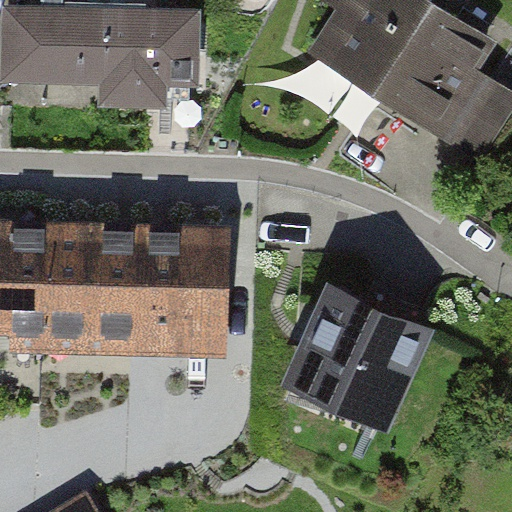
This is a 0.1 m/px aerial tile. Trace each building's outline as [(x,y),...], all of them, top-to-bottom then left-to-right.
[(27,0),(27,11),(12,10),(11,73),(107,75),(107,95),(159,97),(160,76),(191,76),(192,16),(162,16),(162,0),(27,0)] [(442,16),(416,0),(353,0),(319,53),(480,156),(511,105),(511,94),(470,68),(489,38),(446,11),(442,16)] [(230,229),(0,221),(0,328),(227,335),(230,229)] [(424,327),(337,289),(302,369),(389,407),(424,327)] [(94,511),(87,500),(67,511),(94,511)]
